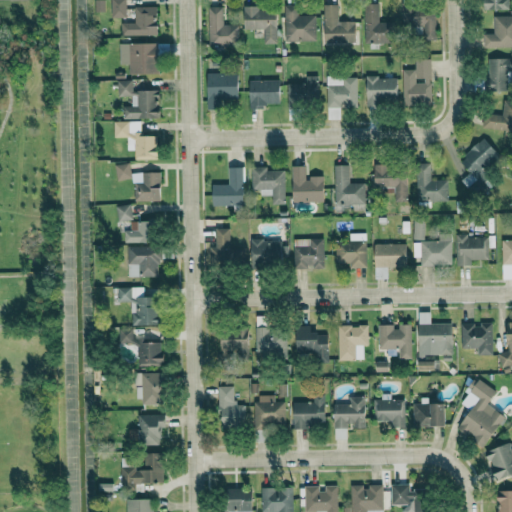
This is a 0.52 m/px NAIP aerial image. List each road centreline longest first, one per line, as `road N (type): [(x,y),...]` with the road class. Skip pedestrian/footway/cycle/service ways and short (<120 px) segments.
road 1 (residential): [(193,511),(185,0)]
road 2 (residential): [(454,51),(456,108),(433,134),(188,137)]
road 3 (residential): [(190,299),(511,294)]
road 4 (residential): [(467,511),(461,474),(429,455),(192,460)]
